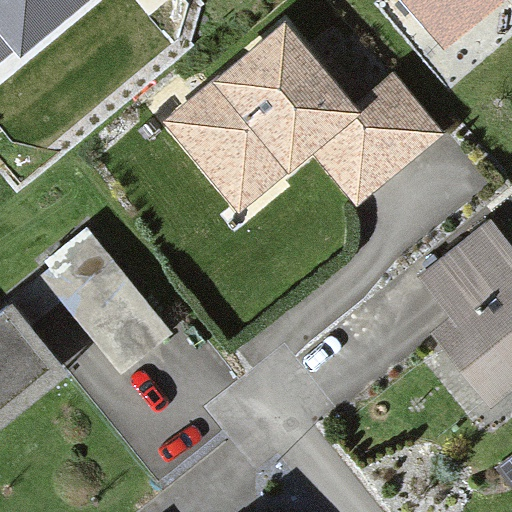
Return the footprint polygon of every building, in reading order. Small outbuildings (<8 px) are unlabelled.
[(0,0),(0,61),(15,49),(19,53),(82,0),(0,0)] [(309,0),(289,0),(166,97),(251,204),(332,140),(359,174),(436,113),(395,62),(373,79),(309,0)] [(437,0),(457,24),(485,0),(437,0)] [(511,389),(511,239),(493,215),(416,275),(451,319),(433,332),(491,406),(511,389)] [(0,404),(63,351),(41,325),(64,306),(124,378),(174,336),(86,232),(0,304),(0,404)] [(511,455),(500,466),(511,480),(511,455)]
